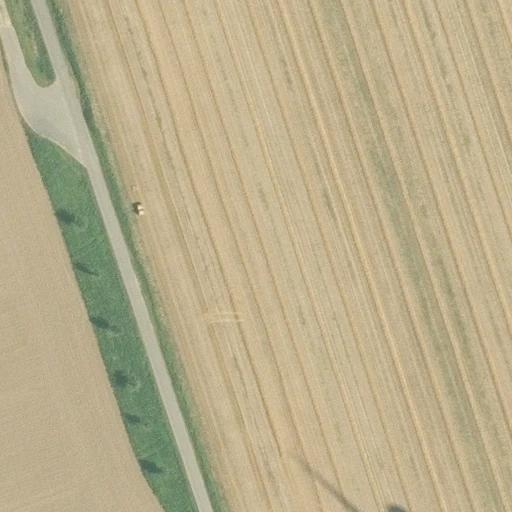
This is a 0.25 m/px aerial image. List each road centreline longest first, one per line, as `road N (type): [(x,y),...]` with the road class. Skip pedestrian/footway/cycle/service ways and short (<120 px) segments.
road 1 (track): [(204,511),(36,0)]
road 2 (track): [(0,20),(34,111),(74,117)]
